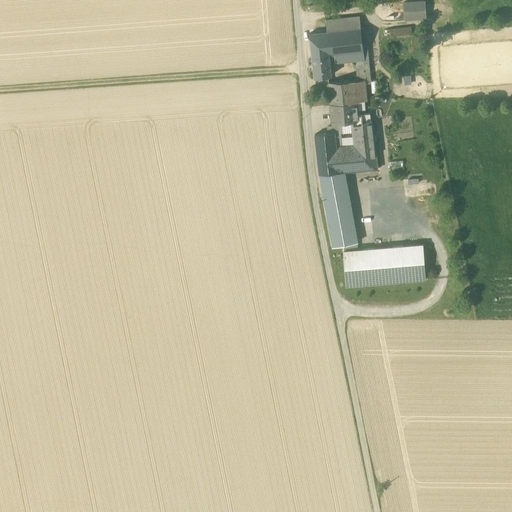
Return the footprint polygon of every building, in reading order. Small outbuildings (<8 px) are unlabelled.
[(405,19),(424,18),(423,2),(403,3),(405,19)] [(325,20),(327,32),(360,28),(359,16),(325,20)] [(368,27),(360,28),(363,51),(365,72),(365,80),(374,79),(368,27)] [(387,30),(388,37),(412,34),(411,27),(387,30)] [(363,51),(360,28),(327,32),(309,34),(312,57),(329,55),(329,56),(334,55),(354,53),(354,52),(363,51)] [(365,72),(363,51),(354,52),(354,53),(334,55),(335,63),(355,61),(357,73),(365,72)] [(312,57),(314,78),(331,76),(329,56),(329,55),(312,57)] [(365,80),(365,72),(357,73),(358,81),(365,80)] [(367,101),(365,80),(358,81),(344,82),(346,103),(356,102),(365,101),(367,101)] [(329,83),(331,105),(346,103),(344,82),(329,83)] [(356,102),(357,111),(365,110),(365,101),(356,102)] [(356,102),(346,103),(331,105),(332,123),(340,122),(353,121),(354,132),(354,136),(353,136),(353,137),(363,136),(362,124),(372,123),(372,122),(371,122),(370,114),(357,115),(357,111),(356,102)] [(341,132),(341,134),(354,132),(353,121),(340,122),(340,125),(341,132)] [(362,124),(363,136),(374,135),(372,123),(362,124)] [(347,147),(342,147),(336,148),(335,133),(328,133),(315,135),(319,174),(344,172),(349,172),(347,147)] [(354,146),(347,147),(349,172),(377,169),(374,135),(363,136),(353,137),(354,146)] [(353,136),(341,137),(342,147),(347,147),(354,146),(353,137),(353,136)] [(390,161),(391,168),(403,168),(402,160),(390,161)] [(344,172),(319,174),(332,247),(342,245),(357,242),(344,172)] [(357,242),(342,245),(343,251),(358,250),(357,242)] [(343,251),(346,286),(426,279),(423,244),(358,250),(343,251)]
